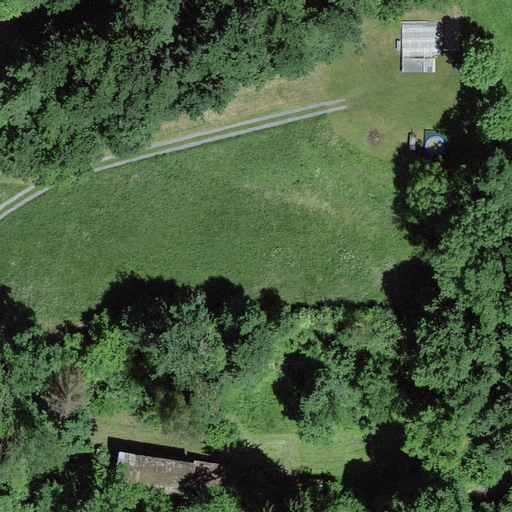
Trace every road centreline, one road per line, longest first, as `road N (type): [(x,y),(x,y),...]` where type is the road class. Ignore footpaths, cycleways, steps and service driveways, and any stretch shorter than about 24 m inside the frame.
road 1 (track): [(0,219),(45,186),(337,107)]
road 2 (track): [(0,434),(99,432),(177,443)]
